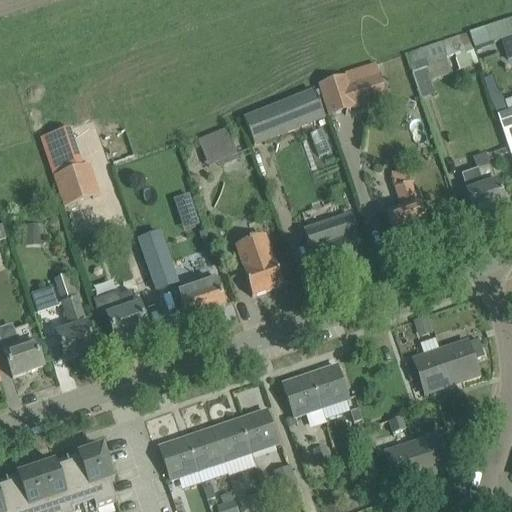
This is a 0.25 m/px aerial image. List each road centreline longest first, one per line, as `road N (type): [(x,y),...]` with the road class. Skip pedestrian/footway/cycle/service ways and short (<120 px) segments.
road 1 (unclassified): [(0,428),(487,264)]
road 2 (residential): [(476,511),(510,406),(510,356),(487,264)]
